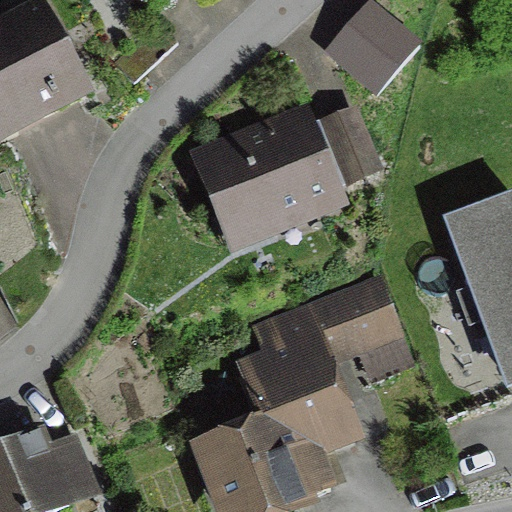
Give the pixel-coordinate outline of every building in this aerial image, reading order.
[(0,124),(2,129),(82,87),(41,12),(0,34),(0,124)] [(155,21),(112,60),(136,86),(180,47),(155,21)] [(352,116),(325,127),(347,181),(374,170),(352,116)] [(236,241),(334,201),(301,121),(204,160),(236,241)] [(511,203),(453,226),(511,384),(511,383),(511,203)] [(223,496),(229,511),(277,511),(330,491),(317,458),(354,443),(323,364),(400,333),(381,285),(257,335),(266,356),(245,364),(270,428),(206,452),(218,482),(209,486),(214,499),(223,496)] [(0,511),(57,511),(69,507),(38,433),(0,448),(0,511)]
